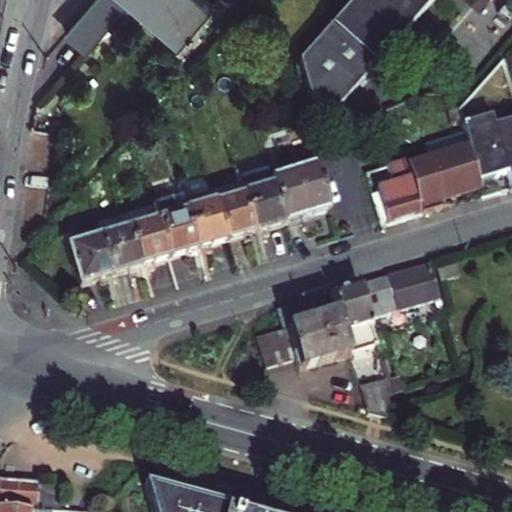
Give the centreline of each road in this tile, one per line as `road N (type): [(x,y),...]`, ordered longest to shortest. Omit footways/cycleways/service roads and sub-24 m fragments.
road 1 (residential): [(511,216),(94,341),(0,355)]
road 2 (secondary): [(0,364),(511,503)]
road 3 (residential): [(37,0),(0,189)]
